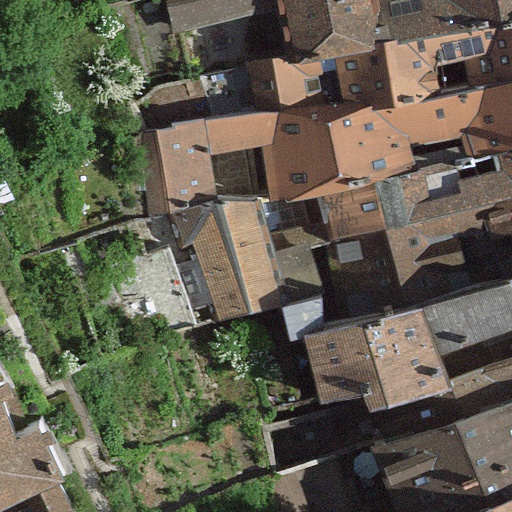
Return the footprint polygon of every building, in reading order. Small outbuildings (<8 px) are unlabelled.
[(169,0),(181,36),(291,18),(288,0),(169,0)] [(288,0),(291,18),(302,65),(321,62),(346,58),(405,47),(395,0),(288,0)] [(511,0),(395,0),(405,47),(511,27),(511,0)] [(511,27),(405,47),(456,75),(478,66),(489,92),(511,86),(511,27)] [(405,47),(346,58),(359,111),(387,112),(461,100),(456,75),(405,47)] [(302,65),(257,70),(265,115),(329,111),(321,62),(302,65)] [(387,112),(402,180),(434,173),(430,153),(479,139),(486,160),(509,155),(511,153),(511,86),(489,92),(461,100),(387,112)] [(265,115),(220,125),(225,159),(277,154),(276,203),(328,204),(402,180),(387,112),(359,111),(329,111),(265,115)] [(220,125),(145,143),(157,228),(179,221),(232,202),(225,159),(220,125)] [(442,308),(487,294),(473,242),(502,235),(501,214),(511,211),(511,153),(509,155),(511,170),(511,175),(476,185),(476,196),(443,203),(434,173),(402,180),(328,204),(331,228),(283,236),(297,308),(305,343),(317,341),(442,308)] [(232,202),(179,221),(223,328),(297,308),(283,236),(276,203),(232,202)] [(511,211),(501,214),(502,235),(505,246),(511,244),(511,211)] [(511,285),(487,294),(442,308),(460,358),(511,340),(511,285)] [(471,396),(460,358),(442,308),(317,341),(338,411),(383,398),(388,417),(471,396)] [(0,511),(84,511),(66,480),(84,473),(51,413),(26,429),(13,391),(23,387),(1,350),(0,350),(0,511)] [(511,378),(471,396),(388,417),(398,446),(511,414),(511,378)] [(511,511),(511,414),(398,446),(384,451),(409,511),(511,511)]
